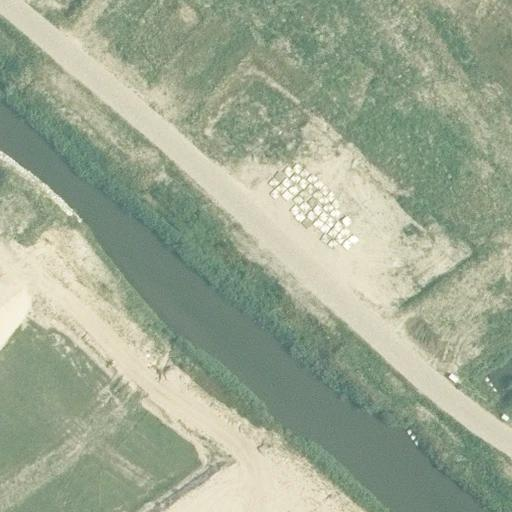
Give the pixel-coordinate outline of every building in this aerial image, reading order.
[(18,304),(0,324),(0,342),(9,350),(35,318),(18,304)] [(35,318),(9,350),(25,364),(52,332),(35,318)] [(52,332),(25,364),(42,378),(69,346),(52,332)] [(69,346),(42,378),(59,391),(85,359),(69,346)] [(85,359),(59,391),(76,406),(103,374),(85,359)] [(0,396),(0,407),(3,410),(8,403),(0,396)] [(141,408),(116,437),(132,451),(157,421),(141,408)] [(23,416),(18,422),(27,429),(32,423),(23,416)] [(157,421),(132,451),(149,464),(173,435),(157,421)] [(32,423),(27,429),(36,437),(41,431),(32,423)] [(173,435),(149,464),(165,478),(190,449),(173,435)] [(13,440),(4,447),(8,454),(18,447),(13,440)] [(190,449),(165,478),(182,492),(206,462),(190,449)] [(86,464),(76,471),(81,477),(91,470),(86,464)] [(52,511),(41,496),(24,507),(27,511),(52,511)] [(110,498),(101,505),(105,511),(115,505),(110,498)]
